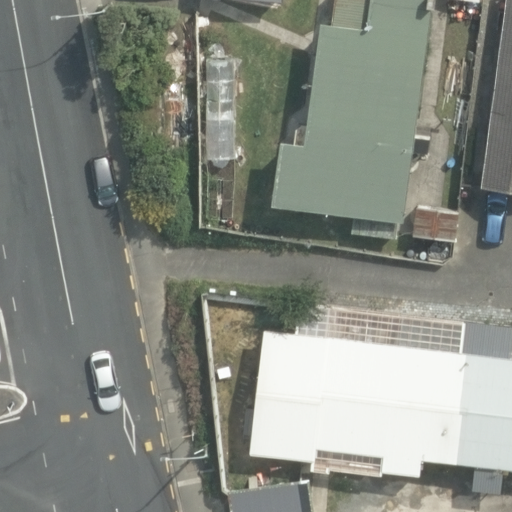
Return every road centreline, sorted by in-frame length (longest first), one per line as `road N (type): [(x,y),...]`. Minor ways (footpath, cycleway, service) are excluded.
road 1 (tertiary): [(92,386),(20,0)]
road 2 (tertiary): [(121,511),(92,386)]
